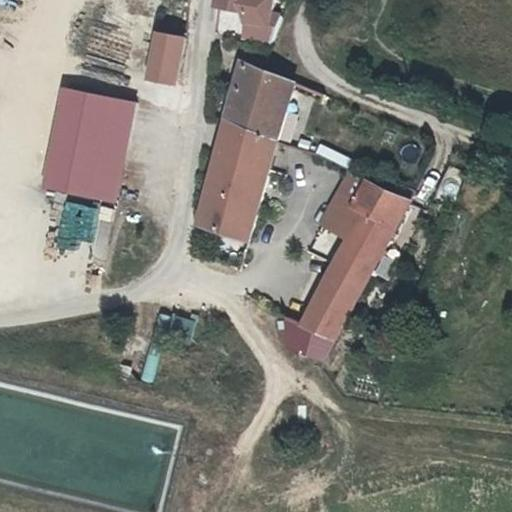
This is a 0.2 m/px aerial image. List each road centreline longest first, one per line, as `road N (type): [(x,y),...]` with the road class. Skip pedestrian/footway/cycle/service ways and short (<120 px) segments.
road 1 (unclassified): [(0,311),(130,296),(169,276),(194,130),(204,0)]
road 2 (track): [(223,286),(231,308),(327,409),(511,434)]
